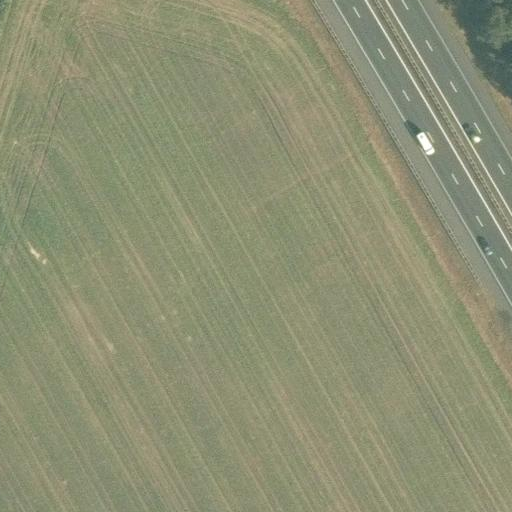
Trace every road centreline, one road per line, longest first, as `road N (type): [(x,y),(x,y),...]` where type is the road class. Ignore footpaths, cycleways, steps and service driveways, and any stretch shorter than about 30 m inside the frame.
road 1 (motorway): [(349,0),(511,282)]
road 2 (motorway): [(511,205),(390,0)]
